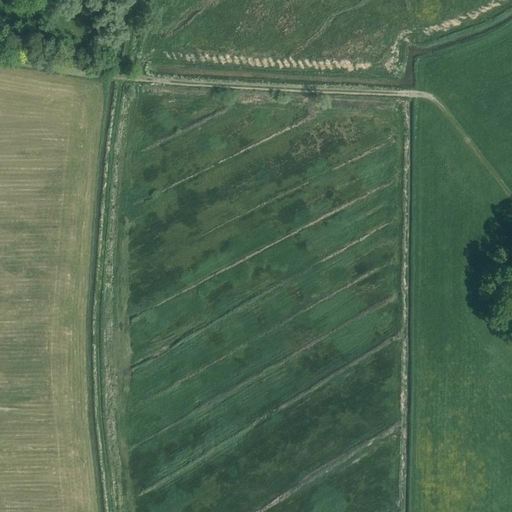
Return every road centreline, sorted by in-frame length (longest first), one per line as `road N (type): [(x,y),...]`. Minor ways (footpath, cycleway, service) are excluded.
road 1 (track): [(134,0),(97,309),(110,511)]
road 2 (track): [(0,55),(122,76),(415,93)]
